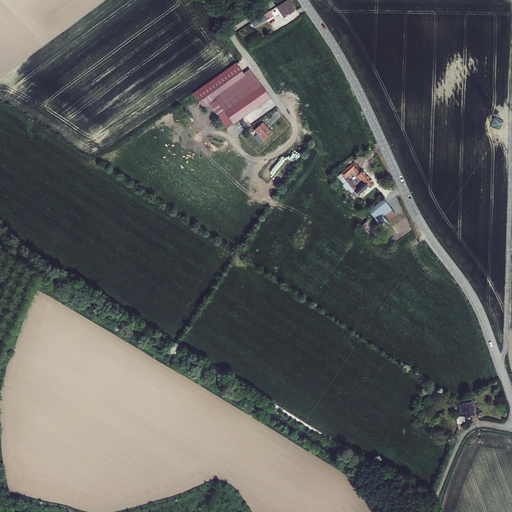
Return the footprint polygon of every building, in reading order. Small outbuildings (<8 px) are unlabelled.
[(287,2),(277,8),(283,19),(294,12),(287,2)] [(270,12),(251,25),(254,30),(274,18),(270,12)] [(213,95),(233,125),(270,100),(250,70),(213,95)] [(266,127),(263,123),(254,131),(264,141),(271,134),(265,128),(266,127)] [(351,172),(362,184),(366,188),(370,185),(360,173),(358,172),(351,164),(339,174),(336,176),(350,194),(352,193),(356,198),(364,190),(360,186),(354,191),(343,178),(351,172)] [(367,211),(387,238),(393,234),(403,227),(383,199),(367,211)] [(393,234),(387,238),(390,243),(396,239),(393,234)] [(463,413),(455,414),(458,430),(462,428),(461,424),(464,423),(463,417),(473,416),(471,403),(461,404),(463,413)] [(394,511),(395,511),(383,496),(382,496),(381,497),(379,503),(378,504),(378,506),(382,510),(383,511),(384,511),(383,511),(394,511)]
